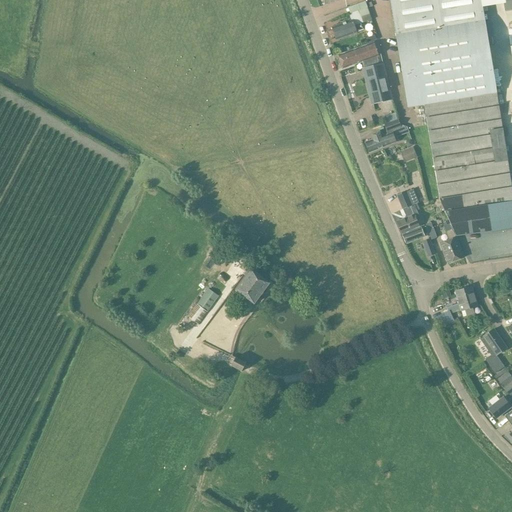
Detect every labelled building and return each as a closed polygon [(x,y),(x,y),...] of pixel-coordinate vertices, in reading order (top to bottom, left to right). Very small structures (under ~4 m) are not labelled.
[(492,232),(511,228),(511,190),(505,146),(494,147),(491,130),(502,128),(484,18),(481,0),(390,0),(395,33),(407,108),(424,105),(440,200),(456,236),(491,232),(492,232)] [(352,20),(332,27),(336,40),(364,30),(361,23),(364,22),(372,20),(367,7),(350,13),(350,14),(352,20)] [(381,53),(378,55),(374,44),(357,50),(339,56),(343,67),(362,61),(364,68),(362,68),(371,105),(393,100),(384,63),(383,63),(381,53)] [(395,113),(386,116),(388,123),(397,119),(395,113)] [(388,123),(384,124),(386,132),(401,127),(398,119),(397,119),(388,123)] [(372,141),(366,143),(369,153),(390,145),(396,142),(392,132),(382,136),(381,134),(380,132),(370,136),(371,137),(372,141)] [(411,139),(405,142),(407,148),(414,146),(411,139)] [(413,147),(400,152),(404,163),(417,157),(413,147)] [(419,226),(416,219),(420,218),(414,204),(413,205),(406,191),(396,195),(406,218),(397,222),(402,234),(419,226)] [(426,225),(431,240),(437,238),(431,222),(426,225)] [(449,224),(444,226),(447,234),(452,232),(449,224)] [(424,236),(424,235),(428,233),(425,226),(420,228),(420,229),(402,236),(405,243),(424,236)] [(448,264),(463,257),(456,238),(440,244),(448,264)] [(423,241),(428,257),(435,254),(430,239),(423,241)] [(254,303),(269,283),(251,269),(236,289),(254,303)] [(469,309),(465,310),(467,316),(474,313),(472,308),(478,306),(472,286),(463,289),(469,309)] [(219,296),(208,288),(197,304),(196,303),(187,315),(200,325),(209,312),(208,312),(219,296)] [(465,310),(469,309),(463,289),(455,291),(463,317),(467,316),(465,310)] [(449,314),(448,312),(442,315),(447,325),(453,322),(449,314)] [(436,317),(441,328),(447,325),(442,315),(436,317)] [(505,367),(496,355),(506,348),(493,329),(479,338),(491,355),(485,359),(495,373),(505,367)] [(238,358),(235,357),(230,366),(233,367),(240,371),(243,367),(245,364),(246,362),(238,358)] [(501,376),(497,379),(503,387),(511,381),(511,380),(511,378),(507,372),(501,376)] [(511,380),(511,381),(503,387),(510,396),(509,397),(511,401),(511,380)] [(503,397),(488,409),(496,418),(510,407),(503,397)]
